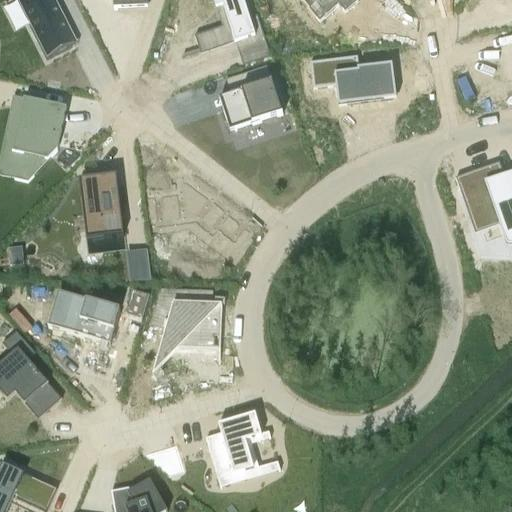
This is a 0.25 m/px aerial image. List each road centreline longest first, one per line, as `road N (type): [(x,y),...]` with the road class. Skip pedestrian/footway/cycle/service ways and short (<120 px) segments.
road 1 (residential): [(262,392),(313,424),(358,430),(396,421),(441,375),(456,302),(414,150)]
road 2 (residential): [(131,105),(287,228)]
road 3 (residential): [(287,228),(256,267),(245,319),(250,369),(262,392)]
road 4 (residential): [(109,436),(262,392)]
road 5 (residential): [(414,150),(332,183),(287,228)]
